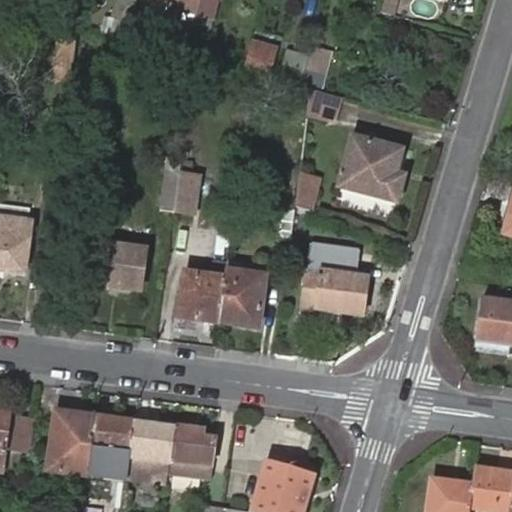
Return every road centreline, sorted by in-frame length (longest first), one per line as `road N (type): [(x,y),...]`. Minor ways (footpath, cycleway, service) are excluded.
road 1 (residential): [(511,4),(391,404)]
road 2 (residential): [(0,351),(391,404)]
road 3 (residential): [(391,404),(511,419)]
